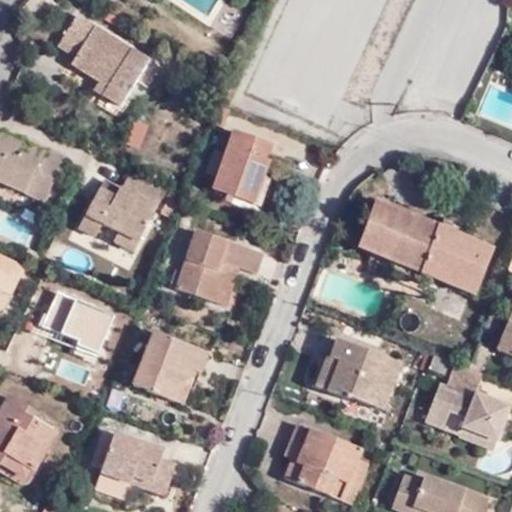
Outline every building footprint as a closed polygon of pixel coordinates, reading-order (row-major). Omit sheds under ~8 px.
[(229,37),(244,14),(226,2),(211,24),(229,37)] [(151,62),(81,16),(62,45),(78,56),(73,63),(110,86),(106,94),(124,106),(151,62)] [(129,117),(121,144),(139,149),(147,122),(129,117)] [(265,182),(276,151),(237,136),(215,193),(233,201),(231,207),(260,218),(273,185),(265,182)] [(64,162),(43,154),(41,158),(25,151),(26,150),(0,138),(0,186),(46,205),(64,162)] [(41,158),(43,154),(27,147),(26,150),(25,151),(41,158)] [(140,244),(169,193),(133,174),(117,200),(112,196),(107,205),(97,200),(80,231),(97,241),(105,225),(120,234),(140,244)] [(107,205),(112,196),(102,190),(97,200),(107,205)] [(476,295),(495,248),(378,199),(359,246),(476,295)] [(172,221),(179,207),(170,203),(162,217),(172,221)] [(133,256),(140,244),(120,234),(113,245),(133,256)] [(197,236),(182,277),(175,294),(216,308),(229,271),(241,275),(257,280),(266,260),(197,236)] [(0,314),(1,315),(24,267),(0,255),(0,314)] [(227,312),(241,275),(229,271),(216,308),(227,312)] [(175,294),(182,277),(177,274),(170,292),(175,294)] [(511,325),(501,352),(511,356),(511,325)] [(130,387),(170,406),(182,381),(186,384),(191,376),(194,376),(198,379),(207,360),(154,335),(130,387)] [(340,343),(333,360),(342,364),(330,394),(350,401),(351,399),(388,413),(404,367),(340,343)] [(482,366),(490,347),(482,343),(475,363),(482,366)] [(342,364),(333,360),(329,360),(318,389),(330,394),(342,364)] [(488,377),(471,370),(460,366),(451,385),(479,396),(488,377)] [(182,381),(170,406),(180,411),(194,376),(191,376),(186,384),(182,381)] [(486,398),(479,396),(451,385),(448,393),(459,397),(460,395),(485,403),(486,398)] [(511,408),(486,398),(485,403),(460,395),(459,397),(448,393),(441,391),(428,427),(445,432),(452,413),(468,420),(464,430),(499,443),(511,408)] [(9,457),(37,473),(58,437),(25,418),(29,411),(12,402),(0,423),(0,471),(1,472),(9,457)] [(300,425),(293,443),(301,446),(294,461),(287,480),(344,502),(360,460),(363,450),(300,425)] [(114,433),(102,429),(95,448),(91,445),(84,463),(101,469),(114,433)] [(496,452),(499,443),(464,430),(461,439),(496,452)] [(164,450),(114,432),(114,433),(101,469),(94,488),(124,499),(130,482),(133,476),(151,482),(148,489),(164,495),(176,464),(161,459),(164,450)] [(301,446),(293,443),(287,458),(294,461),(301,446)] [(0,474),(28,490),(37,473),(9,457),(1,472),(0,473),(0,474)] [(372,464),(360,460),(344,502),(355,506),(372,464)] [(151,482),(133,476),(130,482),(148,489),(151,482)] [(397,509),(406,511),(488,511),(492,502),(428,477),(426,482),(409,477),(397,509)] [(50,497),(41,511),(45,511),(53,499),(54,499),(50,497)] [(53,499),(45,511),(57,511),(62,503),(58,501),(53,499)]
